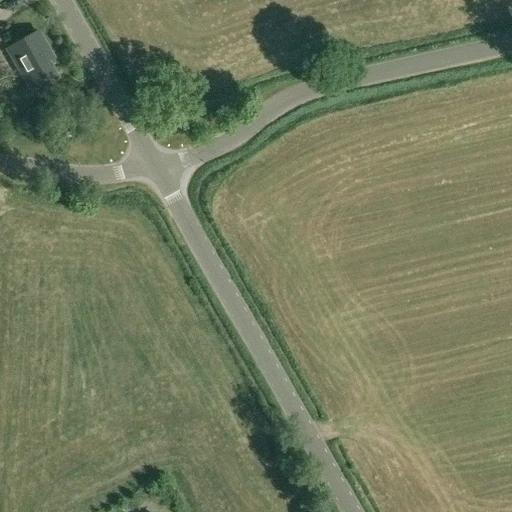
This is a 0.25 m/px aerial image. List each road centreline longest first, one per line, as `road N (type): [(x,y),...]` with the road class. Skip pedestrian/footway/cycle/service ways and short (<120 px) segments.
road 1 (unclassified): [(349,511),(156,168)]
road 2 (unclassified): [(156,168),(211,150),(299,96),(511,49)]
road 3 (unclassified): [(156,168),(60,0)]
road 4 (unclassified): [(0,167),(88,177),(156,168)]
